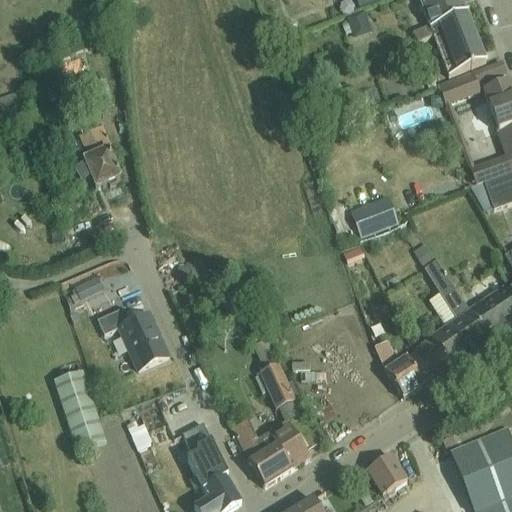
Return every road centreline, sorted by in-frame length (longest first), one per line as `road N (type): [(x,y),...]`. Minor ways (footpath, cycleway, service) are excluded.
road 1 (residential): [(259,511),(134,251),(26,291),(0,284)]
road 2 (tertiary): [(267,511),(511,358)]
